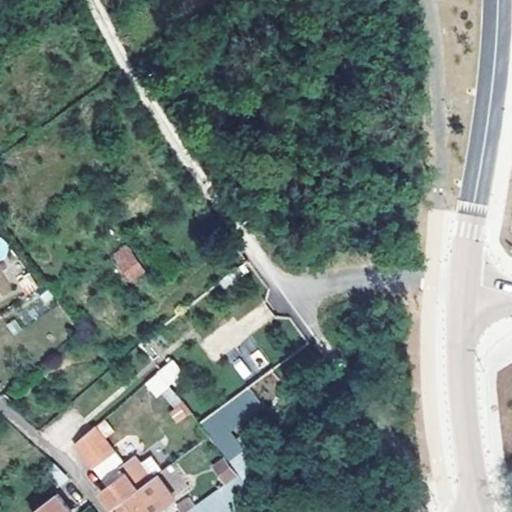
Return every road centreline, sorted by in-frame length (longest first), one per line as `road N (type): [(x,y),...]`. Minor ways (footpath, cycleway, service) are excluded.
road 1 (secondary): [(497,0),(461,280)]
road 2 (secondary): [(461,280),(459,352),(480,511)]
road 3 (unclassified): [(287,299),(360,275),(461,280)]
